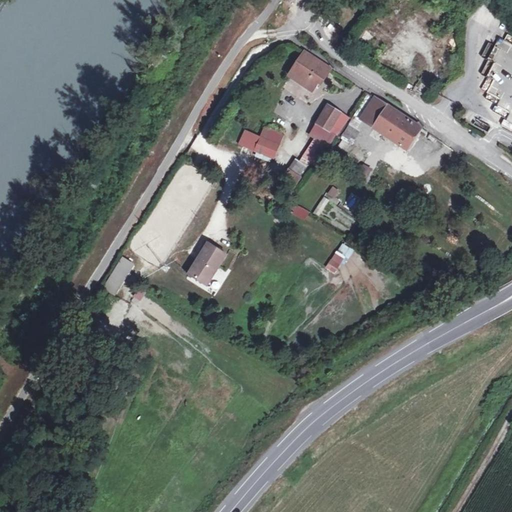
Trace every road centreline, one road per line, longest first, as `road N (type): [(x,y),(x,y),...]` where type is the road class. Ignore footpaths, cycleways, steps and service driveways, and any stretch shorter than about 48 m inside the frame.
road 1 (unclassified): [(463,325),(336,406),(230,511)]
road 2 (residential): [(511,173),(306,29),(302,0)]
